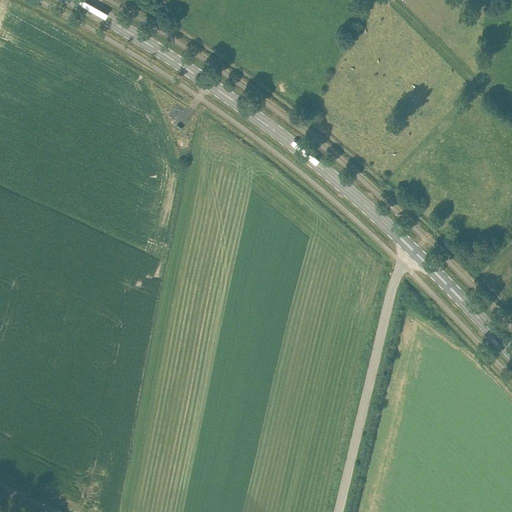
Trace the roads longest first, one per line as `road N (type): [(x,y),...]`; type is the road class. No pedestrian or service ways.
road 1 (primary): [(413,250),(238,104),(72,0)]
road 2 (unclassified): [(338,511),(391,288),(413,250)]
road 3 (primary): [(511,353),(413,250)]
